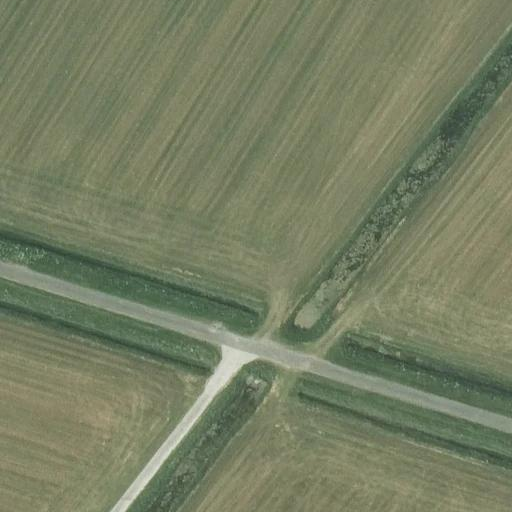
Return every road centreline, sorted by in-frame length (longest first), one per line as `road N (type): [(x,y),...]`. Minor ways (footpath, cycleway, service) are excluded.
road 1 (track): [(0,268),(511,426)]
road 2 (track): [(116,511),(244,343)]
